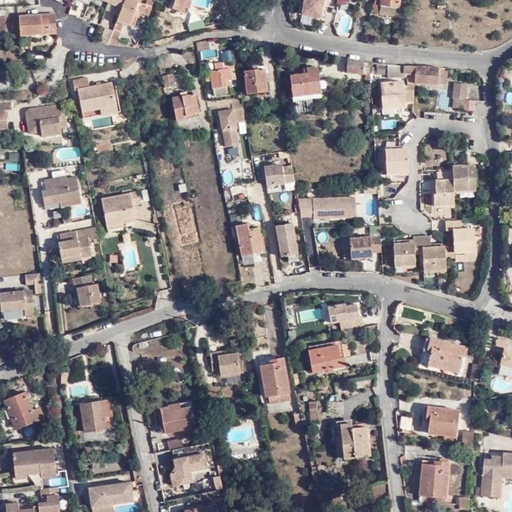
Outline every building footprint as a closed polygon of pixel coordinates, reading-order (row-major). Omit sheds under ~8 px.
[(127,0),(124,7),(121,15),(115,28),(123,31),(127,22),(135,26),(142,11),(150,14),(153,6),(148,4),(139,0),(127,0)] [(177,0),(176,7),(186,8),(187,4),(188,0),(177,0)] [(304,0),(302,13),(320,16),(322,0),(304,0)] [(402,16),(403,0),(375,0),(372,11),(402,16)] [(121,15),(124,7),(109,1),(106,8),(121,15)] [(31,33),(57,32),(56,13),(54,12),(50,13),(50,14),(20,16),(21,34),(31,33)] [(300,17),(299,22),(313,26),(314,20),(300,17)] [(204,21),(188,24),(189,32),(205,29),(204,21)] [(102,42),(109,44),(114,30),(108,27),(102,42)] [(117,45),(123,31),(115,28),(114,30),(109,44),(117,45)] [(31,44),(31,33),(21,34),(20,34),(21,45),(31,44)] [(200,42),(200,45),(202,52),(214,51),(213,40),(200,42)] [(222,64),(235,62),(233,51),(221,52),(222,64)] [(366,89),(371,89),(369,65),(348,61),(345,74),(348,75),(365,77),(366,89)] [(219,72),(215,73),(216,82),(218,96),(229,95),(228,82),(238,81),(236,66),(225,67),(225,64),(218,65),(219,72)] [(402,66),(387,66),(387,74),(402,75),(402,66)] [(402,75),(415,76),(416,67),(402,66),(402,75)] [(438,70),(416,67),(415,76),(415,83),(437,84),(438,70)] [(291,77),(294,96),(312,94),(321,93),(318,68),(307,70),(307,75),(291,77)] [(266,70),(247,72),(249,94),(268,93),(266,70)] [(177,74),(168,75),(171,88),(183,87),(181,78),(178,78),(177,74)] [(76,88),(80,88),(92,85),(90,75),(75,78),(76,88)] [(405,102),(413,103),(415,86),(404,85),(404,83),(384,80),(382,103),(405,106),(405,102)] [(102,107),(118,103),(114,81),(92,85),(80,88),(84,110),(102,107)] [(452,100),(459,100),(466,100),(467,86),(453,85),(452,100)] [(199,94),(176,98),(180,120),(190,118),(189,116),(202,113),(199,94)] [(312,94),(294,96),(295,107),(313,105),(312,94)] [(241,100),(231,100),(233,109),(219,112),(226,147),(240,144),(235,123),(245,121),(241,100)] [(5,110),(12,109),(11,102),(0,103),(0,128),(7,128),(5,110)] [(102,107),(103,113),(119,110),(118,103),(102,107)] [(465,115),(474,115),(474,103),(466,103),(466,111),(465,115)] [(26,112),(29,127),(41,125),(42,131),(43,136),(62,133),(61,127),(58,111),(56,105),(30,109),(28,110),(26,112)] [(103,113),(102,107),(84,110),(86,116),(103,113)] [(65,110),(58,111),(61,127),(67,126),(65,110)] [(31,133),(42,131),(41,125),(29,127),(31,133)] [(113,140),(99,143),(100,151),(115,148),(113,140)] [(238,146),(227,149),(228,156),(240,154),(238,146)] [(408,149),(400,149),(386,150),(387,174),(409,174),(408,149)] [(235,161),(237,179),(254,178),(252,159),(235,161)] [(284,164),(267,167),(271,187),(297,182),(294,165),(285,167),(284,164)] [(455,165),(455,172),(455,176),(456,189),(480,189),(480,165),(455,165)] [(49,198),(50,202),(60,201),(71,198),(72,204),(82,202),(76,175),(67,177),(66,175),(45,178),(46,189),(42,190),(44,198),(49,198)] [(456,189),(455,176),(442,177),(442,182),(438,182),(440,209),(457,209),(456,189)] [(124,218),(137,217),(134,205),(142,204),(139,190),(132,191),(132,193),(104,198),(109,226),(125,223),(124,218)] [(358,195),(300,198),(302,210),(303,215),(315,214),(315,217),(358,215),(358,195)] [(235,213),(229,215),(232,225),(239,223),(235,213)] [(295,222),(277,226),(283,257),(290,256),(300,254),(301,254),(295,222)] [(125,228),(125,223),(109,226),(110,231),(125,228)] [(89,239),(99,237),(97,225),(76,230),(76,231),(77,238),(88,237),(89,239)] [(240,227),(244,254),(264,251),(261,228),(251,229),(251,226),(240,227)] [(454,234),(455,250),(455,256),(479,255),(478,233),(467,233),(467,226),(450,227),(450,234),(454,234)] [(80,256),(81,256),(92,254),(89,239),(88,237),(77,238),(76,231),(60,234),(61,242),(62,246),(60,247),(62,257),(80,253),(80,256)] [(373,236),(372,235),(351,236),(353,257),(374,256),(374,251),(373,236)] [(383,250),(382,235),(373,236),(374,251),(383,250)] [(416,259),(423,259),(422,238),(416,238),(414,238),(414,244),(395,245),(396,269),(416,269),(416,259)] [(431,239),(422,238),(423,259),(424,275),(456,273),(455,256),(455,250),(444,250),(432,249),(431,239)] [(82,258),(81,256),(80,256),(80,253),(62,257),(64,262),(82,258)] [(109,256),(110,264),(118,263),(117,255),(109,256)] [(25,275),(25,285),(34,284),(35,294),(42,293),(40,273),(25,275)] [(91,274),(74,277),(77,296),(80,296),(82,306),(101,302),(98,284),(95,284),(95,282),(93,282),(91,274)] [(32,290),(0,293),(0,305),(1,311),(24,309),(24,316),(34,316),(32,290)] [(344,331),(366,327),(364,316),(361,316),(359,304),(347,306),(347,303),(329,307),(333,323),(341,321),(344,331)] [(234,348),(213,352),(217,371),(224,370),(225,377),(251,372),(244,336),(233,339),(234,348)] [(435,362),(465,362),(466,340),(431,339),(430,348),(435,348),(435,353),(435,362)] [(500,348),(510,350),(511,341),(501,340),(500,348)] [(330,368),(347,364),(347,359),(342,359),(339,343),(311,348),(315,371),(330,368)] [(0,358),(3,363),(19,357),(12,348),(0,352),(0,358)] [(286,359),(278,360),(278,364),(267,366),(273,395),(293,391),(286,359)] [(497,380),(496,380),(495,382),(494,383),(494,386),(495,388),(499,390),(502,390),(505,390),(507,390),(510,390),(511,389),(511,388),(511,383),(510,382),(508,383),(506,383),(505,383),(503,382),(500,380),(499,380),(497,380)] [(10,397),(20,423),(50,413),(46,402),(40,404),(34,389),(10,397)] [(293,391),(273,395),(274,402),(294,399),(293,391)] [(114,398),(105,399),(108,415),(116,413),(114,398)] [(108,415),(105,399),(84,402),(88,429),(110,425),(108,415)] [(434,421),(462,422),(462,399),(430,399),(430,408),(434,408),(434,415),(434,421)] [(169,404),(169,407),(170,410),(192,406),(191,400),(169,404)] [(170,410),(169,407),(160,409),(163,423),(166,422),(168,430),(196,425),(192,406),(170,410)] [(305,425),(304,420),(303,414),(297,415),(299,426),(305,425)] [(478,438),(479,419),(467,418),(466,437),(478,438)] [(346,423),(348,457),(374,455),(372,424),(357,424),(357,422),(346,423)] [(173,439),(174,447),(188,444),(186,436),(173,439)] [(13,453),(16,472),(27,471),(27,473),(42,472),(42,477),(56,476),(53,448),(13,453)] [(429,457),(426,489),(448,491),(450,462),(452,455),(443,454),(442,459),(436,458),(429,457)] [(168,461),(172,488),(193,485),(191,473),(208,471),(206,455),(168,461)] [(505,463),(495,462),(487,462),(484,491),(491,492),(490,499),(499,499),(500,484),(503,484),(504,480),(511,480),(511,455),(506,455),(506,459),(505,463)] [(97,464),(98,472),(123,470),(122,461),(97,464)] [(204,476),(208,490),(220,488),(217,473),(204,476)] [(135,501),(132,481),(91,488),(93,507),(135,501)] [(59,511),(56,487),(40,488),(41,496),(47,497),(47,502),(38,502),(38,509),(34,510),(34,511),(59,511)] [(459,502),(469,503),(470,491),(461,490),(459,502)] [(240,501),(231,503),(233,511),(242,509),(240,501)] [(34,511),(34,510),(20,510),(19,503),(7,504),(7,511),(34,511)]
